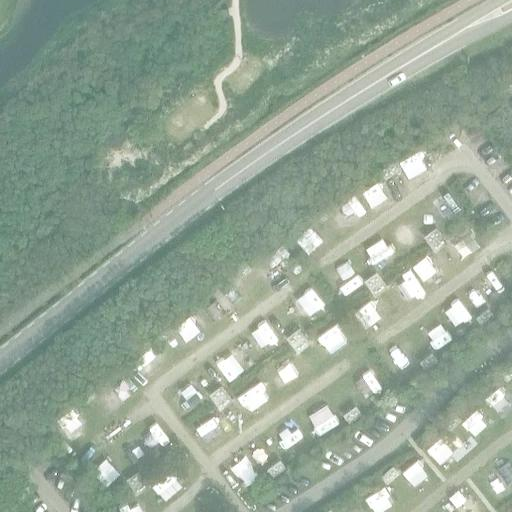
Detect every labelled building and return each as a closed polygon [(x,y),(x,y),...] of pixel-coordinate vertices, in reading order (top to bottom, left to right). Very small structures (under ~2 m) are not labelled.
[(392,161),(379,170),(385,178),(397,169),(392,161)] [(325,206),(312,215),(318,223),(331,213),(325,206)] [(422,236),(433,250),(446,241),(435,226),(422,236)] [(244,261),(232,270),(237,278),(250,268),(244,261)] [(363,280),(373,295),(386,286),(376,271),(363,280)] [(487,307),(474,317),(480,324),(492,315),(487,307)] [(164,324),(152,334),(159,341),(170,331),(164,324)] [(285,337),(296,352),(309,342),(297,327),(285,337)] [(430,352),(418,361),(424,369),(436,359),(430,352)] [(511,363),(500,372),(505,379),(511,374),(511,363)] [(208,394),(219,408),(231,399),(220,384),(208,394)] [(87,388),(75,398),(81,405),(93,395),(87,388)] [(354,405),(342,414),(347,421),(360,412),(354,405)] [(272,475),(284,466),(278,458),(266,467),(272,475)] [(391,465),(379,475),(386,483),(398,472),(391,465)] [(125,478),(135,494),(148,485),(138,470),(125,478)]
